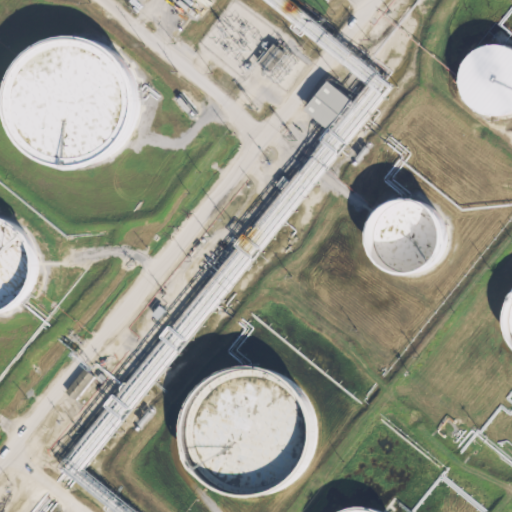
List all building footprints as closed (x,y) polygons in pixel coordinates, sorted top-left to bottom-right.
[(170,0),(197,21),(205,10),(192,0),(170,0)] [(138,124),(124,144),(104,158),(79,163),(55,158),(35,144),(21,124),(16,100),(21,75),(35,55),(55,41),(79,36),(104,41),(124,55),(138,75),(143,100),(138,124)] [(511,111),(504,113),(490,110),(479,103),(471,91),(469,78),(471,65),(479,53),(490,46),(504,43),(511,44),(511,111)] [(270,71),(285,52),(275,44),(259,63),(270,71)] [(309,109),(333,80),(356,100),(332,129),(309,109)] [(450,249),(442,261),(430,269),(416,272),(402,269),(390,261),(382,249),(379,234),(382,220),(390,208),(402,200),(416,197),(430,200),(442,208),(450,220),(453,234),(450,249)] [(39,284),(28,300),(12,311),(0,313),(0,214),(12,217),(28,228),(39,245),(43,264),(39,284)] [(67,391),(76,398),(95,375),(86,368),(67,391)] [(315,455),(302,475),(281,489),(257,493),(233,489),(213,475),(200,455),(195,431),(200,407),(213,387),(233,373),(257,368),(281,373),(302,387),(315,407),(320,431),(315,455)] [(392,511),(390,502),(355,511),(392,511)]
